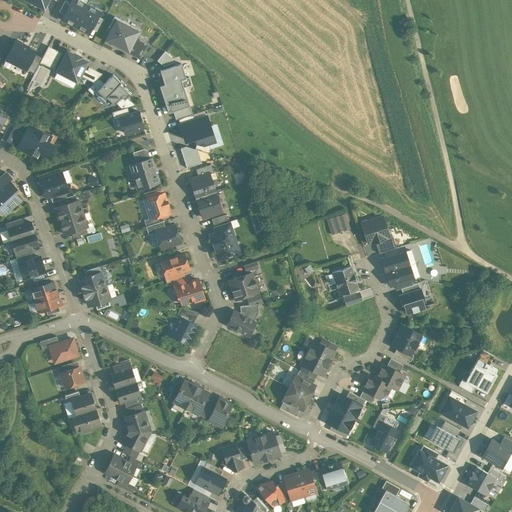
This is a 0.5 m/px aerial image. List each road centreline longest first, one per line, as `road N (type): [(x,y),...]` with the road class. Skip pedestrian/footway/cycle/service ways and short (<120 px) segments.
road 1 (residential): [(193,370),(220,298),(201,263),(143,83),(128,66),(49,26),(0,25)]
road 2 (track): [(511,278),(463,249),(409,0)]
road 3 (residential): [(306,432),(337,376),(373,356),(389,324),(371,273)]
road 4 (residential): [(79,320),(27,174),(0,153)]
road 5 (residential): [(89,479),(115,434),(79,320)]
road 6 (residential): [(511,376),(437,500)]
road 7 (residential): [(223,511),(239,483),(308,458),(326,442)]
road 8 (residential): [(193,370),(306,432)]
road 9 (track): [(349,191),(463,249)]
road 10 (residential): [(326,442),(437,500)]
road 11 (residential): [(79,320),(193,370)]
